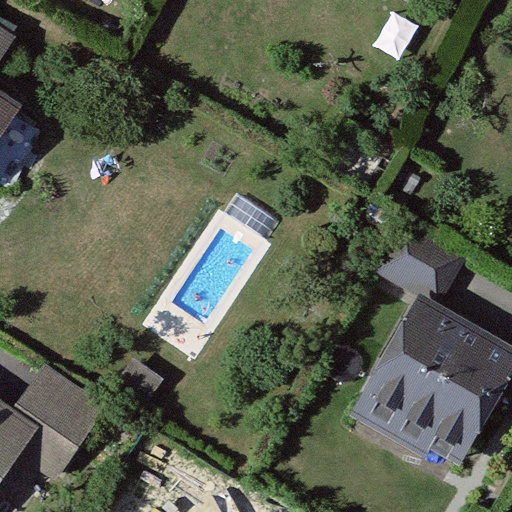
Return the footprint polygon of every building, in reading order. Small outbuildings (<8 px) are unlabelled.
[(0,64),(16,40),(0,30),(0,64)] [(0,145),(22,113),(0,98),(0,145)] [(430,184),(410,172),(395,197),(415,209),(430,184)] [(468,255),(402,220),(375,272),(422,297),(441,306),(468,255)] [(422,297),(356,415),(430,457),(435,448),(463,463),(511,375),(511,346),(441,306),(422,297)] [(165,379),(135,359),(118,384),(148,405),(165,379)] [(12,418),(0,409),(0,494),(23,463),(56,486),(108,412),(46,369),(12,418)]
